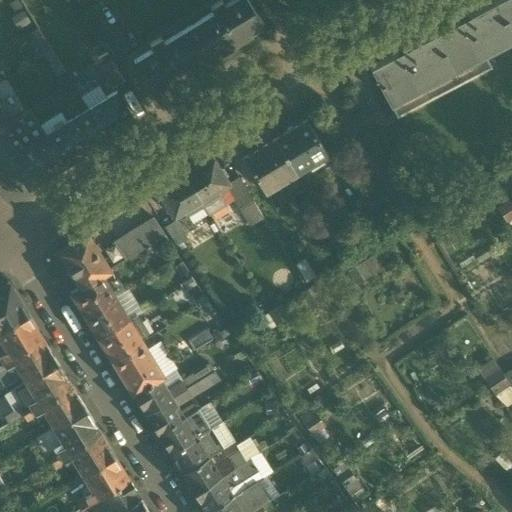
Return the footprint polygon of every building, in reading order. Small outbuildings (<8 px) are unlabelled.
[(133,60),(151,88),(152,88),(151,87),(163,79),(166,84),(249,32),(247,28),(258,22),(259,23),(260,22),(246,0),(234,0),(225,6),(221,0),(211,7),(214,12),(164,43),(160,38),(150,44),(153,49),(135,60),(134,59),(133,60)] [(371,66),(397,116),(429,99),(420,84),(483,51),(511,35),(511,0),(496,0),(468,15),(467,13),(457,19),(458,20),(407,47),(406,45),(396,51),(397,52),(371,66)] [(31,22),(23,10),(10,18),(18,30),(31,22)] [(43,56),(53,50),(39,28),(27,35),(41,57),(43,56)] [(53,50),(43,56),(53,71),(62,65),(53,50)] [(420,84),(429,99),(491,66),(483,51),(420,84)] [(99,67),(112,89),(124,81),(111,60),(99,67)] [(88,107),(105,97),(98,84),(81,95),(88,107)] [(88,107),(89,108),(108,138),(135,121),(116,90),(105,97),(88,107)] [(89,108),(67,121),(86,152),(108,138),(89,108)] [(0,130),(9,125),(0,109),(0,130)] [(60,111),(38,125),(45,135),(67,121),(60,111)] [(30,112),(9,125),(24,148),(45,135),(38,125),(30,112)] [(306,120),(274,139),(295,173),(326,154),(306,120)] [(63,165),(86,152),(67,121),(45,135),(63,165)] [(25,183),(33,185),(50,174),(50,173),(63,165),(45,135),(24,148),(9,125),(0,130),(0,140),(20,172),(19,172),(25,183)] [(264,192),(295,173),(274,139),(243,158),(264,192)] [(212,158),(185,175),(200,200),(216,190),(224,185),(228,183),(212,158)] [(200,200),(185,175),(158,192),(173,217),(185,210),(186,212),(201,203),(200,200)] [(224,185),(239,209),(252,200),(253,200),(238,176),(228,183),(224,185)] [(225,204),(216,190),(200,200),(201,203),(208,213),(208,214),(225,204)] [(355,198),(367,218),(377,212),(365,193),(355,198)] [(239,209),(250,226),(263,218),(252,200),(239,209)] [(511,202),(502,210),(509,220),(511,217),(511,202)] [(193,223),(208,213),(201,203),(186,212),(193,223)] [(113,241),(125,260),(165,235),(153,217),(113,241)] [(164,227),(176,245),(187,238),(175,220),(164,227)] [(57,253),(79,288),(101,275),(110,269),(88,234),(57,253)] [(295,265),(306,283),(315,277),(304,260),(295,265)] [(182,261),(174,266),(180,276),(176,279),(181,287),(194,279),(182,261)] [(71,293),(85,316),(115,297),(101,275),(79,288),(71,293)] [(0,331),(28,315),(8,284),(0,289),(0,331)] [(128,320),(135,315),(142,311),(129,289),(115,297),(128,320)] [(85,316),(98,338),(128,320),(115,297),(85,316)] [(0,363),(42,339),(28,315),(0,331),(0,341),(6,352),(0,355),(0,363)] [(135,315),(128,320),(140,338),(147,334),(135,315)] [(98,338),(112,360),(142,342),(140,338),(128,320),(98,338)] [(21,376),(24,381),(56,362),(42,339),(0,363),(0,372),(7,368),(6,367),(13,363),(21,376)] [(162,376),(175,368),(177,367),(160,340),(146,348),(162,376)] [(112,360),(133,394),(159,378),(160,378),(163,376),(162,376),(146,348),(142,342),(112,360)] [(18,408),(22,414),(71,385),(56,362),(24,381),(35,399),(29,403),(28,402),(18,408)] [(180,381),(185,389),(214,371),(208,362),(182,378),(183,379),(180,381)] [(7,368),(0,372),(0,382),(3,387),(21,376),(13,363),(6,367),(7,368)] [(167,389),(180,381),(183,379),(182,378),(175,368),(162,376),(163,376),(160,378),(167,389)] [(511,385),(511,369),(503,374),(511,386),(511,385)] [(219,380),(214,371),(185,389),(190,397),(219,380)] [(145,414),(172,398),(167,389),(160,378),(159,378),(133,394),(145,414)] [(35,399),(24,381),(3,394),(13,411),(18,408),(28,402),(29,403),(35,399)] [(180,381),(167,389),(172,398),(185,389),(180,381)] [(42,410),(53,428),(85,408),(71,385),(22,414),(26,421),(36,415),(35,414),(42,410)] [(185,389),(172,398),(177,406),(190,397),(185,389)] [(13,411),(3,394),(0,395),(0,411),(3,417),(13,411)] [(145,414),(157,434),(184,417),(177,406),(172,398),(145,414)] [(210,428),(222,421),(210,401),(198,408),(210,428)] [(47,455),(51,461),(99,432),(85,408),(53,428),(64,446),(57,450),(57,449),(47,455)] [(198,408),(184,417),(196,437),(203,432),(210,428),(198,408)] [(169,453),(196,437),(184,417),(157,434),(169,453)] [(222,421),(210,428),(222,448),(235,440),(223,421),(222,421)] [(64,446),(53,428),(35,439),(46,456),(47,455),(57,449),(57,450),(64,446)] [(222,448),(210,428),(203,432),(207,438),(199,442),(208,457),(222,448)] [(71,457),(82,475),(114,455),(99,432),(51,461),(55,468),(65,462),(64,461),(71,457)] [(203,432),(196,437),(199,442),(207,438),(203,432)] [(250,458),(259,453),(249,436),(235,444),(237,449),(245,461),(250,458)] [(169,453),(181,473),(208,457),(199,442),(196,437),(169,453)] [(234,468),(245,461),(237,449),(212,463),(215,468),(229,460),(234,468)] [(257,470),(262,478),(267,475),(273,471),(261,452),(259,453),(250,458),(257,470)] [(80,508),(94,500),(128,478),(114,455),(82,475),(93,493),(86,497),(85,496),(76,502),(80,508)] [(193,493),(220,476),(215,468),(212,463),(208,457),(181,473),(193,493)] [(239,476),(225,485),(227,488),(257,470),(250,458),(245,461),(234,468),(239,476)] [(229,460),(215,468),(220,476),(234,468),(229,460)] [(234,468),(220,476),(225,485),(239,476),(234,468)] [(262,478),(257,470),(227,488),(232,496),(233,497),(255,483),(262,478)] [(255,483),(267,502),(279,494),(267,475),(262,478),(255,483)] [(193,493),(204,511),(206,511),(232,496),(227,488),(225,485),(220,476),(193,493)] [(105,501),(111,511),(118,511),(140,498),(128,478),(94,500),(97,505),(105,501)] [(233,497),(241,511),(251,511),(252,511),(267,502),(255,483),(233,497)] [(334,492),(320,501),(326,511),(330,511),(342,505),(334,492)] [(206,511),(241,511),(233,497),(232,496),(206,511)] [(148,511),(140,498),(118,511),(148,511)]
